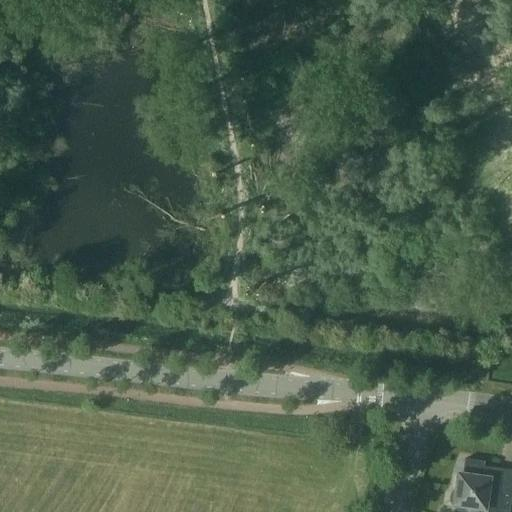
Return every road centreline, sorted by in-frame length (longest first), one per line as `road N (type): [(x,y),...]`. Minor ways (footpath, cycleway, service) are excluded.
road 1 (tertiary): [(426,398),(0,360)]
road 2 (residential): [(387,511),(426,398)]
